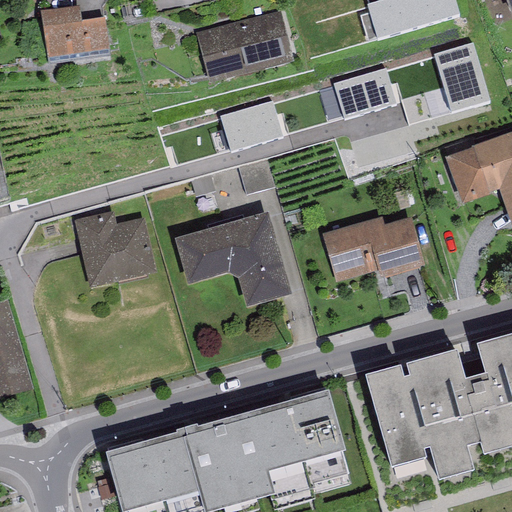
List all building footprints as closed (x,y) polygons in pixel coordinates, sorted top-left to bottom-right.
[(454,0),(382,0),(367,5),(377,39),(459,15),(454,0)] [(79,8),(40,13),(47,60),(108,52),(104,21),(81,24),(79,8)] [(281,13),(195,34),(208,86),(294,65),(281,13)] [(472,44),(434,55),(451,114),(489,103),(472,44)] [(385,69),(333,85),(344,120),(396,104),(385,69)] [(273,101),(219,117),(229,152),(283,136),(273,101)] [(472,151),(445,161),(462,207),(498,193),(511,230),(511,134),(471,149),(472,151)] [(267,160),(238,168),(246,197),(275,189),(267,160)] [(113,212),(74,221),(90,288),(156,272),(143,218),(116,224),(113,212)] [(267,214),(175,241),(187,289),(227,276),(238,281),(247,311),(292,298),(267,214)] [(381,219),(322,236),(336,283),(378,271),(380,280),(424,268),(411,221),(384,229),(381,219)] [(0,397),(31,388),(6,304),(0,305),(0,397)] [(511,341),(365,382),(390,472),(431,461),(438,487),(475,476),(472,464),(511,453),(511,341)] [(328,398),(105,459),(119,511),(247,511),(351,484),(328,398)]
